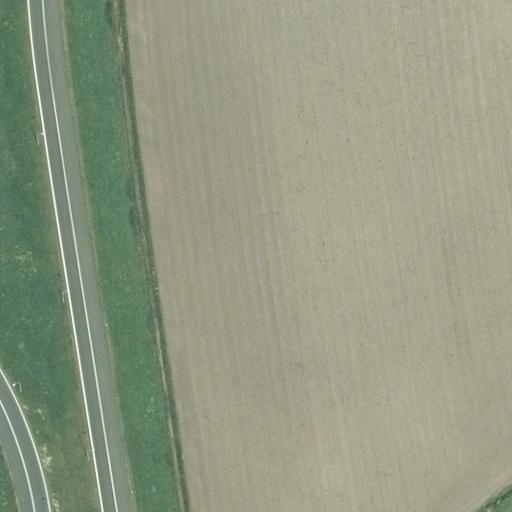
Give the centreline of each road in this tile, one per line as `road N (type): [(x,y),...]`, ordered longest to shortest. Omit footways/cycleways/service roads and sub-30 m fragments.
road 1 (motorway): [(109,511),(34,0)]
road 2 (motorway): [(0,390),(41,511)]
